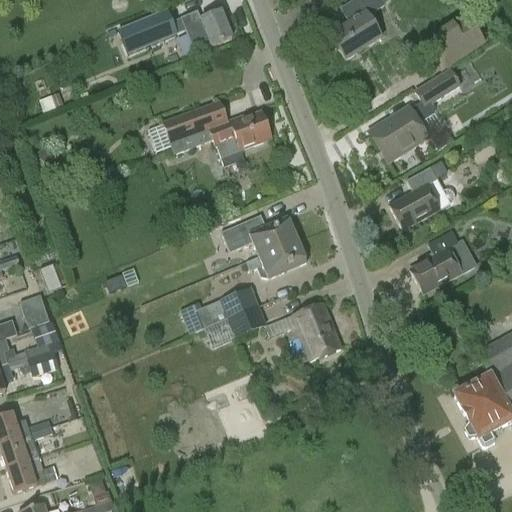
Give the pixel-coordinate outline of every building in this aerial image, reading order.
[(381,42),(367,19),(384,9),(379,0),(357,0),(339,12),(347,25),(328,37),(344,64),(381,42)] [(118,33),(128,57),(175,38),(165,14),(118,33)] [(181,21),(174,23),(180,37),(185,34),(194,57),(231,42),(220,14),(199,23),(197,15),(181,21)] [(421,45),(440,76),(484,48),(466,18),(421,45)] [(431,108),(460,90),(449,73),(412,95),(419,106),(424,113),(431,108)] [(58,97),(43,103),(47,115),(62,109),(58,97)] [(213,143),(220,162),(269,143),(258,117),(245,122),(244,119),(227,126),(219,105),(160,126),(161,129),(147,134),(156,156),(170,151),(172,158),(213,143)] [(435,113),(431,108),(424,113),(419,106),(408,113),(368,138),(385,165),(425,141),(418,129),(433,119),(435,113)] [(43,151),(32,163),(46,176),(57,164),(43,151)] [(445,193),(442,194),(429,171),(405,185),(411,196),(388,209),(402,234),(450,208),(449,207),(451,206),(452,205),(453,203),(454,200),(453,197),(451,195),(448,194),(445,193)] [(259,233),(254,222),(220,237),(229,257),(252,247),(258,261),(296,245),(286,222),(259,233)] [(426,248),(432,260),(408,273),(422,299),(459,279),(475,270),(462,245),(458,248),(450,235),(426,248)] [(258,261),(245,266),(249,275),(255,273),(259,282),(267,284),(268,283),(305,267),(296,245),(258,261)] [(48,296),(61,291),(69,287),(61,269),(53,271),(52,268),(39,273),(48,296)] [(227,323),(227,324),(258,311),(250,291),(218,304),(219,305),(194,315),(202,333),(227,323)] [(47,326),(39,300),(19,307),(27,333),(31,331),(47,326)] [(340,353),(322,307),(291,320),(309,365),(340,353)] [(258,311),(227,324),(234,342),(260,332),(266,329),(258,311)] [(0,343),(0,344),(16,338),(11,324),(0,327),(0,343)] [(482,451),(493,446),(490,438),(511,428),(511,430),(511,336),(477,356),(490,379),(453,400),(467,428),(462,432),(469,442),(477,441),(482,451)] [(0,369),(50,354),(48,346),(37,350),(23,355),(23,357),(5,363),(3,355),(4,355),(0,344),(0,343),(0,369)] [(32,381),(58,372),(52,353),(50,354),(0,369),(0,397),(4,396),(1,386),(12,383),(9,375),(28,368),(32,381)] [(0,420),(0,447),(50,431),(48,426),(28,432),(25,423),(15,427),(11,417),(0,420)] [(50,431),(0,447),(0,455),(6,473),(39,462),(33,443),(52,437),(50,431)] [(57,483),(53,471),(42,474),(39,462),(6,473),(14,497),(36,489),(46,486),(46,487),(57,483)] [(92,501),(105,497),(101,484),(88,488),(92,501)]
